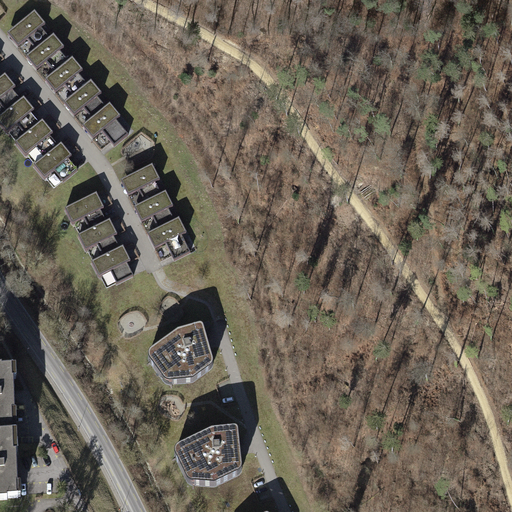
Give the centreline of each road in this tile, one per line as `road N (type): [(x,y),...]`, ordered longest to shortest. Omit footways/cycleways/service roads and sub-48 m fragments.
road 1 (track): [(140,0),(258,68),(288,105),(477,393),(511,501)]
road 2 (track): [(91,0),(151,54),(214,129),(246,191),(305,448),(335,511)]
road 3 (track): [(414,0),(431,313)]
road 4 (residential): [(0,40),(103,168),(156,270)]
road 5 (tertiary): [(137,511),(90,420),(0,285)]
